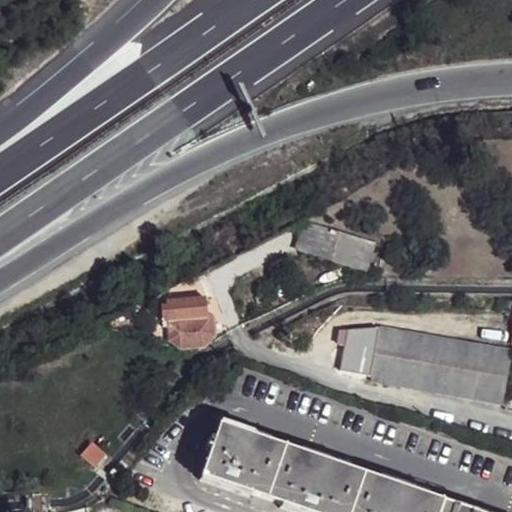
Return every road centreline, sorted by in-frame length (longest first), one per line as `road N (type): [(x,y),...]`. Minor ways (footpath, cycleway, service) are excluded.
road 1 (motorway): [(0,278),(102,209),(260,125),(409,81),(511,73)]
road 2 (motorway): [(0,236),(340,0)]
road 3 (motorway): [(251,0),(0,172)]
road 4 (unclassified): [(511,434),(268,358),(231,328)]
road 5 (motorway): [(145,0),(0,126)]
